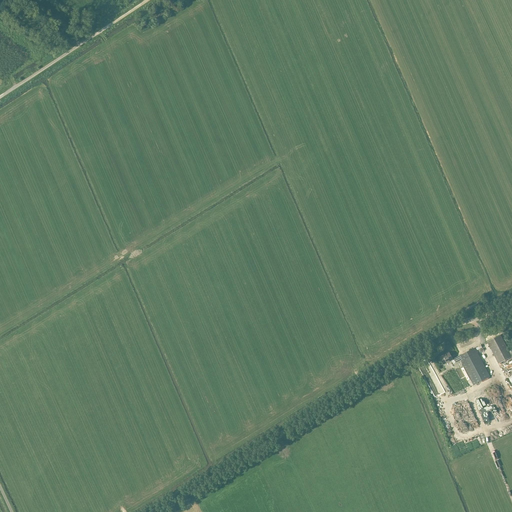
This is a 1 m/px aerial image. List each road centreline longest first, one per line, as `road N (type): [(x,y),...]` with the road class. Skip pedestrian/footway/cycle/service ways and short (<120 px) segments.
road 1 (unclassified): [(153,511),(423,344),(511,304)]
road 2 (track): [(283,156),(0,327)]
road 3 (track): [(0,97),(148,0)]
